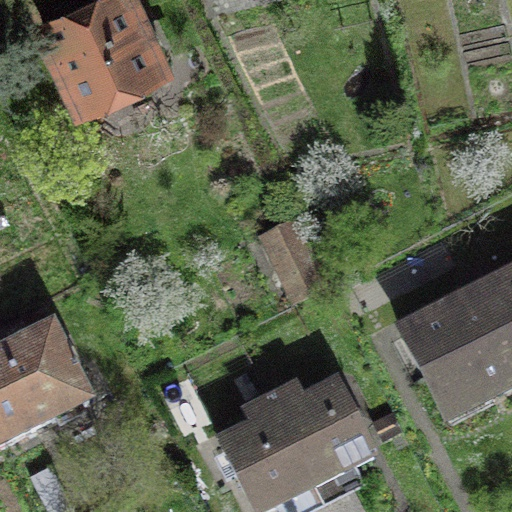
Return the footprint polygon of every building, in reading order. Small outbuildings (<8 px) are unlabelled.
[(209,85),(166,0),(137,0),(74,26),(123,122),(209,85)] [(330,300),(301,235),(267,250),(297,315),(330,300)] [(511,420),(511,298),(505,302),(423,343),(470,442),(511,420)] [(0,482),(114,429),(75,348),(0,384),(0,482)] [(296,511),(394,460),(354,385),(237,447),(271,511),(296,511)]
